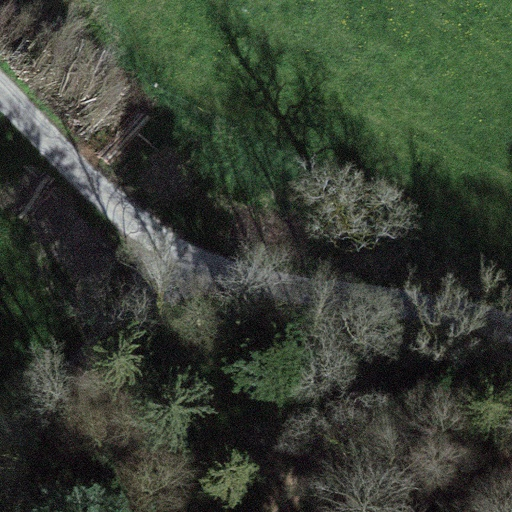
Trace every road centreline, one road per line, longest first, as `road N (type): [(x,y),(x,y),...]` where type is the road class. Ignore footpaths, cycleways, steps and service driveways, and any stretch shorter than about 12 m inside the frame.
road 1 (unclassified): [(511,333),(269,281),(142,221),(0,82)]
road 2 (track): [(276,511),(410,365),(436,317),(511,373)]
road 3 (track): [(195,246),(0,455)]
